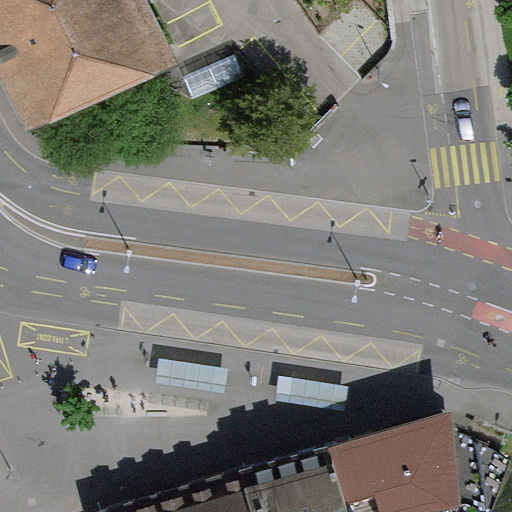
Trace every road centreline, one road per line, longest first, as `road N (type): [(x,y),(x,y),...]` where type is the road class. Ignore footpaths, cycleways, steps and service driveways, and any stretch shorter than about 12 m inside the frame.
road 1 (primary): [(0,243),(27,260),(95,275),(358,308),(511,360)]
road 2 (primary): [(474,263),(78,213),(41,201),(0,167)]
road 3 (unclassified): [(474,263),(446,0)]
